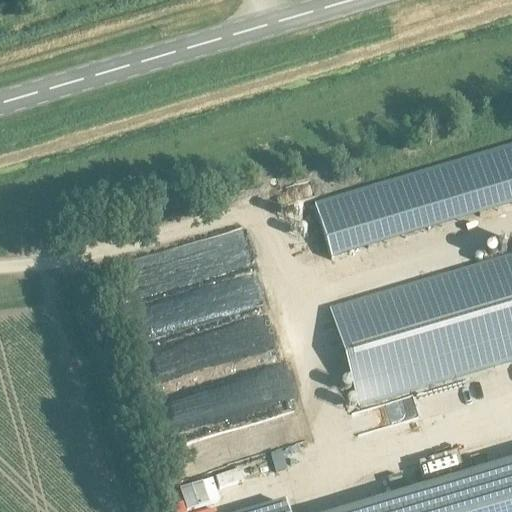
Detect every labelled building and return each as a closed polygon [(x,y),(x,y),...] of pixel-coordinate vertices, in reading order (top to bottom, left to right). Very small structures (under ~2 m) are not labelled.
[(511,207),(511,147),(338,200),(354,255),(511,207)] [(327,263),(354,255),(338,200),(311,208),(327,263)] [(359,409),(511,363),(511,257),(330,312),(359,409)] [(247,275),(128,303),(138,342),(256,314),(247,275)] [(192,370),(274,352),(268,323),(186,341),(192,370)] [(489,396),(503,395),(501,380),(487,382),(489,396)] [(153,403),(155,413),(185,407),(183,396),(153,403)] [(183,480),(269,448),(257,417),(171,449),(183,480)] [(292,418),(267,420),(269,443),(294,441),(292,418)] [(370,441),(392,440),(392,432),(370,433),(370,441)] [(511,454),(503,457),(506,466),(511,463),(511,454)] [(457,455),(418,466),(424,485),(462,474),(457,455)] [(511,511),(511,467),(359,511),(286,511),(285,505),(260,511),(511,511)] [(241,472),(215,479),(218,490),(244,483),(241,472)] [(212,479),(180,490),(186,511),(188,511),(219,503),(212,479)] [(401,479),(387,482),(393,502),(407,497),(401,479)] [(417,487),(415,480),(408,482),(410,489),(417,487)]
